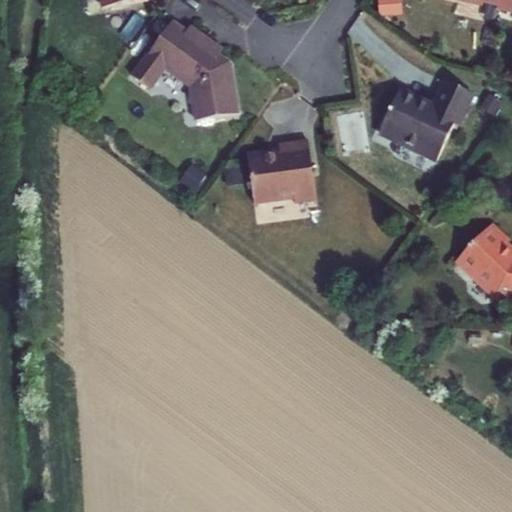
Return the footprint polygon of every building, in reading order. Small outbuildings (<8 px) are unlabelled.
[(101,0),(103,9),(148,2),(147,0),(101,0)] [(400,0),(378,0),(380,17),(402,16),(400,0)] [(511,0),(499,0),(499,2),(497,9),(511,12),(511,0)] [(172,23),(148,57),(133,77),(151,90),(165,70),(191,88),(196,123),(237,115),(229,64),(219,57),(208,48),(211,43),(190,28),(186,33),(172,23)] [(223,52),(211,43),(208,48),(219,57),(223,52)] [(401,90),(380,133),(438,162),(455,127),(458,128),(474,97),(446,83),(434,109),(420,103),(419,99),(401,90)] [(268,153),(247,155),(254,205),(294,200),(295,205),(316,202),(308,142),(279,146),(279,154),(269,155),(268,153)] [(490,227),(458,261),(496,297),(511,301),(511,257),(507,257),(506,251),(503,249),(508,244),(490,227)]
